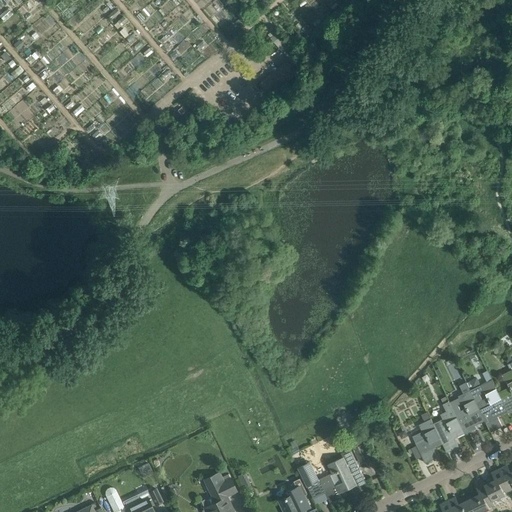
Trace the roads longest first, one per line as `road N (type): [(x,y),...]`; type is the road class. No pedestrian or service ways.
road 1 (residential): [(0,347),(52,338),(104,306),(143,224),(170,193)]
road 2 (residential): [(386,502),(511,442)]
